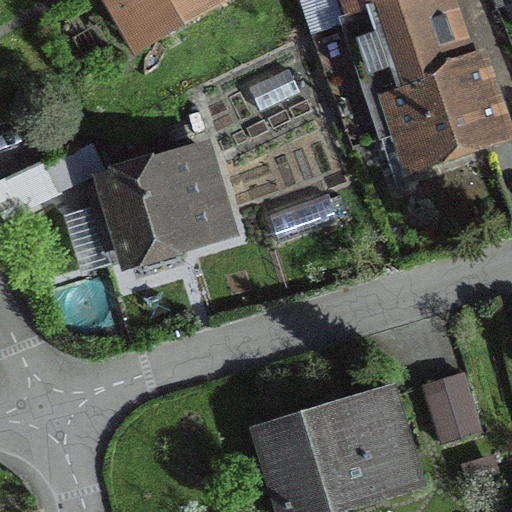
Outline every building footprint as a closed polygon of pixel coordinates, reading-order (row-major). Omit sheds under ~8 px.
[(110,0),(137,46),(217,0),(110,0)] [(475,65),(450,73),(445,59),(440,44),(448,41),(433,0),(341,0),(348,18),(307,32),(335,113),(342,134),(353,130),(359,147),(399,133),(411,167),(499,136),(475,65)] [(177,263),(173,249),(228,232),(203,152),(101,184),(105,200),(90,205),(100,239),(116,234),(125,264),(137,260),(141,273),(177,263)] [(40,167),(0,185),(0,216),(2,221),(54,196),(40,167)] [(439,447),(478,435),(460,376),(421,388),(439,447)] [(343,509),(413,487),(386,399),(320,419),(319,416),(282,428),(283,430),(257,438),(280,511),(295,511),(340,498),(343,509)]
